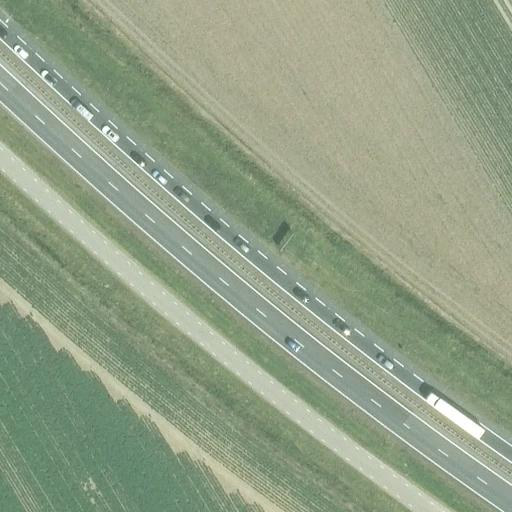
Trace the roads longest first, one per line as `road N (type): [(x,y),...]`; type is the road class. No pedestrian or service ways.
road 1 (trunk): [(511,454),(333,320),(0,31)]
road 2 (trunk): [(0,84),(301,348),(511,501)]
road 3 (unclassified): [(0,157),(149,291),(431,511)]
